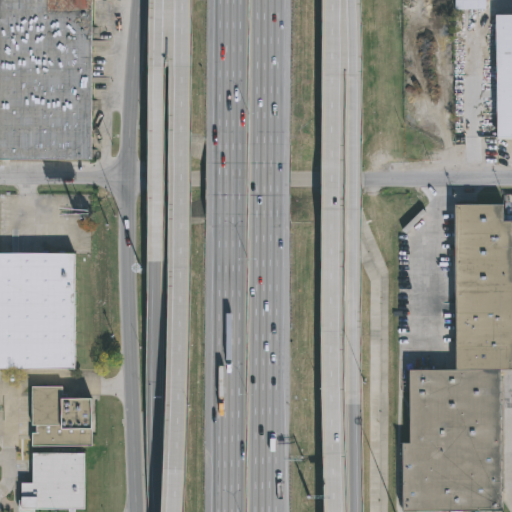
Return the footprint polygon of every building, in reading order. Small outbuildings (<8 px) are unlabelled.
[(93,0),(93,24),(93,28),(96,28),(96,37),(94,37),(93,101),(96,101),(96,110),(93,110),(93,150),(95,150),(95,159),(93,159),(93,161),(0,160),(0,0),(93,0)] [(480,0),(481,8),(452,9),(452,0),(480,0)] [(511,137),(492,138),(490,15),(511,14),(511,137)] [(497,205),(497,221),(509,221),(509,371),(494,371),(494,511),(396,511),(396,445),(403,445),(403,371),(447,371),(448,205),(497,205)] [(80,373),(5,373),(5,257),(81,258),(80,373)] [(64,385),(64,397),(93,397),(93,428),(91,428),(91,446),(33,446),(33,432),(37,432),(37,425),(32,425),(33,385),(64,385)] [(76,508),(76,511),(69,511),(69,509),(35,508),(35,511),(20,511),(20,499),(22,499),(23,482),(33,482),(33,452),(85,452),(85,508),(76,508)]
